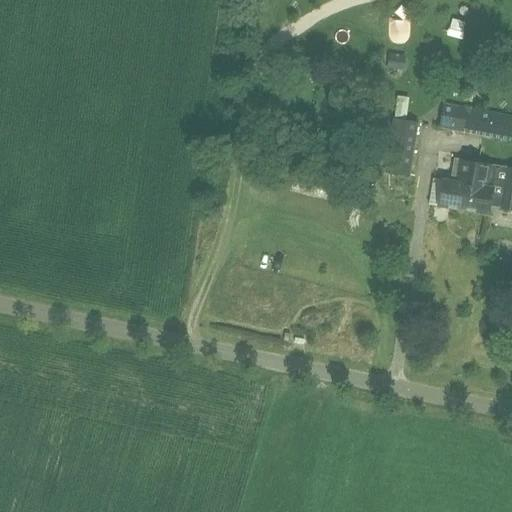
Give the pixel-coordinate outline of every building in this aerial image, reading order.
[(263,18),(275,21),(280,3),(268,0),(263,18)] [(441,127),(511,140),(511,115),(445,103),(441,127)] [(411,175),(420,123),(395,118),(386,171),(411,175)] [(483,213),(490,164),(455,159),(452,181),(443,180),(439,206),(483,213)] [(511,167),(490,164),(483,213),(489,214),(491,201),(501,202),(500,208),(511,209),(511,167)]
